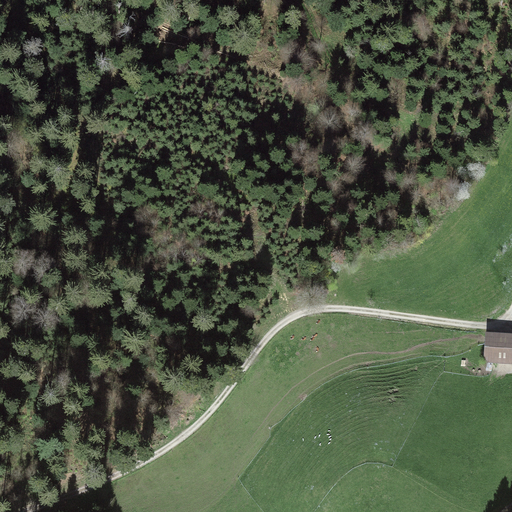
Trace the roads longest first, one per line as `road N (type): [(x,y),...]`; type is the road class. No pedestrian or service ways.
road 1 (track): [(22,511),(128,473),(169,447),(225,396),(273,333),(301,316),(369,311),(511,330)]
road 2 (track): [(0,200),(33,216),(54,208),(94,113),(119,76),(158,51),(193,44),(233,54)]
road 3 (track): [(78,153),(44,57),(7,0)]
